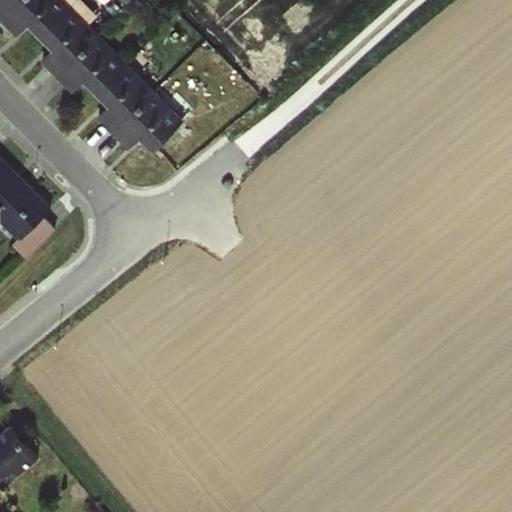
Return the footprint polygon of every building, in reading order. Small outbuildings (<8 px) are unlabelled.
[(0,0),(0,18),(1,19),(20,0),(0,0)] [(66,0),(20,0),(1,19),(16,34),(27,23),(41,36),(71,5),(66,0)] [(71,5),(41,36),(52,47),(40,59),(56,75),(99,33),(71,5)] [(99,33),(56,75),(73,91),(84,80),(96,92),(127,61),(99,33)] [(127,61),(96,92),(108,103),(96,115),(113,132),(155,89),(127,61)] [(155,89),(113,132),(128,147),(140,136),(153,149),(185,118),(155,89)] [(0,199),(23,176),(0,152),(0,199)] [(23,176),(0,199),(0,219),(16,236),(12,241),(26,255),(56,225),(44,213),(52,205),(23,176)] [(24,421),(0,438),(0,495),(51,458),(24,421)]
